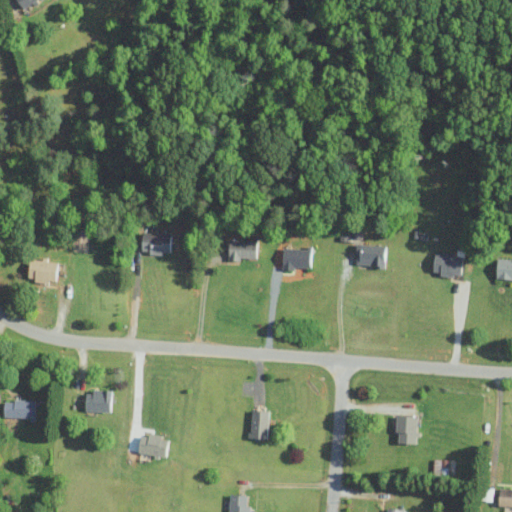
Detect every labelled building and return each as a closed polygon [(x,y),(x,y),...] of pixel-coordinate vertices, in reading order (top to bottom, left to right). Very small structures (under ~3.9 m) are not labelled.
[(72,251),(87,251),(89,227),(73,226),(72,251)] [(141,252),(170,253),(171,232),(142,232),(141,252)] [(256,259),(257,240),(229,239),(228,258),(256,259)] [(385,266),(386,244),(357,243),(356,265),(385,266)] [(311,248),(283,247),(282,267),(310,268),(311,248)] [(462,274),(463,255),(434,254),(433,272),(462,274)] [(27,278),(55,281),(57,260),(29,258),(27,278)] [(511,278),(511,258),(497,258),(497,278),(511,278)] [(85,410),(110,411),(111,390),(86,389),(85,410)] [(35,400),(3,399),(3,416),(35,417),(35,400)] [(269,409),(251,409),(250,436),(268,437),(269,409)] [(418,415),(397,414),(396,442),(417,443),(418,415)] [(140,433),(138,453),(166,456),(168,436),(140,433)] [(511,487),(500,486),(498,504),(511,506),(511,487)] [(248,511),(249,504),(247,503),(248,494),(229,493),(228,511),(248,511)]
